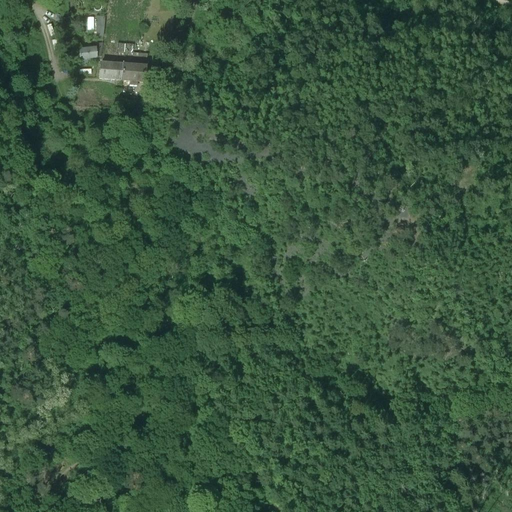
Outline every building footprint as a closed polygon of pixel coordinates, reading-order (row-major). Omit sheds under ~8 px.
[(104,15),(96,14),(96,33),(102,34),(104,15)] [(147,51),(131,50),(132,42),(125,41),(125,43),(123,62),(145,63),(146,63),(147,51)] [(125,43),(117,42),(115,62),(123,62),(125,43)] [(102,46),(83,47),(83,43),(78,43),(80,60),(96,59),(95,55),(101,54),(102,46)] [(115,62),(100,61),(99,75),(121,76),(123,62),(115,62)] [(145,63),(123,62),(121,76),(129,77),(129,82),(136,83),(137,78),(144,78),(145,63)]
